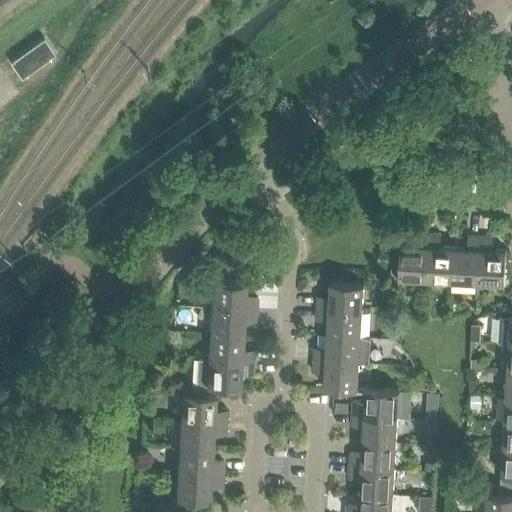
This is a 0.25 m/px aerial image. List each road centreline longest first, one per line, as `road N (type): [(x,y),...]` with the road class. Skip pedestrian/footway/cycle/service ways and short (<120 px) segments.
road 1 (unclassified): [(483,4),(393,60),(249,170)]
road 2 (residential): [(280,406),(290,220),(249,170)]
road 3 (unclassified): [(125,301),(0,466)]
road 4 (unclassified): [(249,170),(125,301)]
road 5 (residential): [(511,164),(505,142),(509,56),(483,4)]
road 6 (unclassified): [(0,215),(125,301)]
road 7 (residential): [(280,406),(318,408),(311,511)]
road 8 (residential): [(254,511),(261,404),(280,406)]
